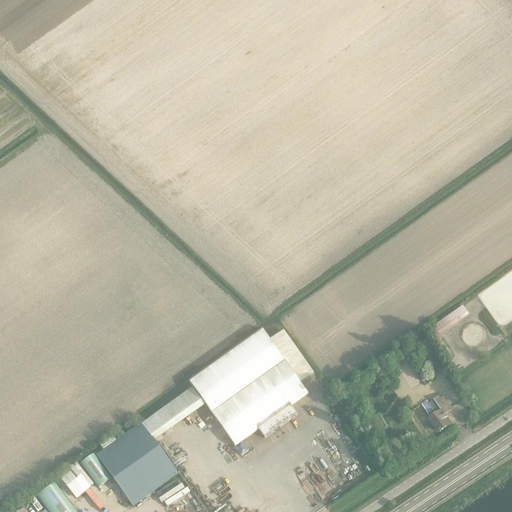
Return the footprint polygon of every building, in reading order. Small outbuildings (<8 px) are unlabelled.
[(433,327),(427,332),(431,337),(437,333),(439,336),(469,315),(463,306),(433,327)] [(189,383),(193,388),(206,407),(235,448),(259,431),(265,439),(297,415),(291,407),(309,395),(301,384),(314,375),(284,332),(271,341),(263,330),(189,383)] [(435,353),(426,357),(435,375),(444,370),(435,353)] [(193,388),(142,424),(155,442),(206,407),(193,388)] [(427,401),(422,405),(429,415),(428,415),(431,419),(429,420),(437,431),(438,430),(440,432),(451,425),(444,415),(452,409),(443,395),(434,401),(429,404),(427,401)] [(379,415),(373,418),(377,424),(383,421),(379,415)] [(142,424),(97,456),(106,469),(124,494),(133,507),(141,502),(178,475),(155,442),(142,424)] [(94,455),(81,465),(99,489),(111,480),(94,455)] [(81,465),(55,484),(73,508),(99,489),(81,465)] [(55,484),(37,497),(48,511),(75,511),(73,508),(55,484)]
